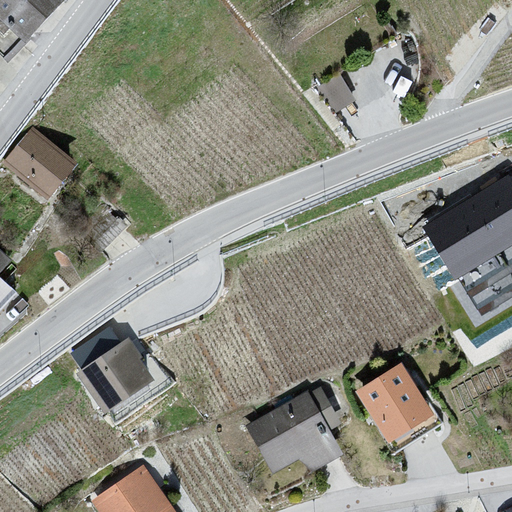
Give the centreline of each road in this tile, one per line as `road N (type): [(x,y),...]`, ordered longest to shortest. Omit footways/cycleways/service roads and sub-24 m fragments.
road 1 (tertiary): [(0,373),(196,235),(511,110)]
road 2 (residential): [(511,479),(308,511)]
road 3 (tertiary): [(105,0),(0,143)]
